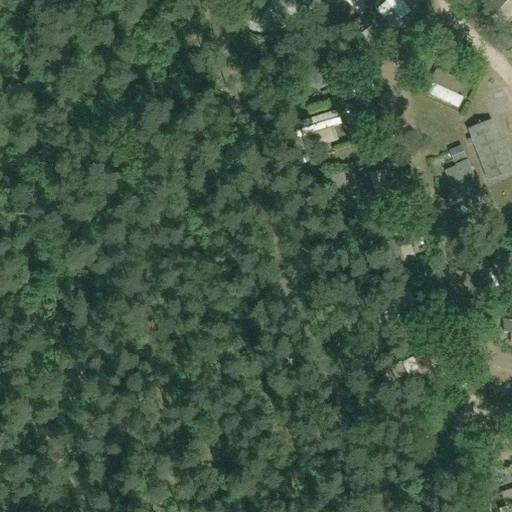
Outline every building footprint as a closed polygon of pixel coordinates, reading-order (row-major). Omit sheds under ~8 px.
[(348,0),(358,13),(368,6),(362,0),(348,0)] [(402,16),(392,20),(401,38),(410,34),(402,16)] [(451,114),(472,121),(476,107),(455,100),(451,114)] [(492,126),(470,135),(487,179),(509,170),(492,126)] [(355,128),(330,135),(339,164),(363,158),(355,128)] [(482,196),(468,161),(467,161),(459,143),(448,148),(456,167),(444,172),(451,188),(446,190),(453,206),(469,199),(470,201),(482,196)] [(398,240),(374,247),(383,281),(407,275),(398,240)] [(382,291),(385,328),(406,326),(406,323),(414,322),(412,289),(382,291)]
